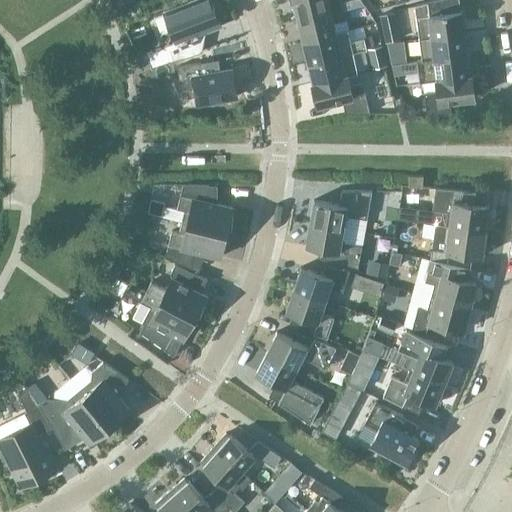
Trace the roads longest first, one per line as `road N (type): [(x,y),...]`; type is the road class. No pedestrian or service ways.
road 1 (residential): [(47,511),(116,470),(160,431),(194,390),(246,298),(278,149),(270,71),(251,0)]
road 2 (residential): [(425,508),(493,370),(511,306)]
